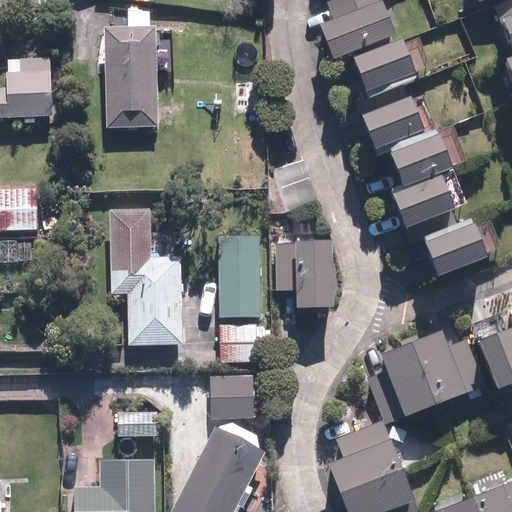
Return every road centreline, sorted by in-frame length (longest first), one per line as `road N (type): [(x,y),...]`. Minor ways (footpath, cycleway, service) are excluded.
road 1 (residential): [(364,292),(366,269),(300,90),(288,0)]
road 2 (residential): [(310,511),(298,476),(299,421),(315,374),(364,292)]
road 3 (residential): [(511,268),(398,306),(364,292)]
